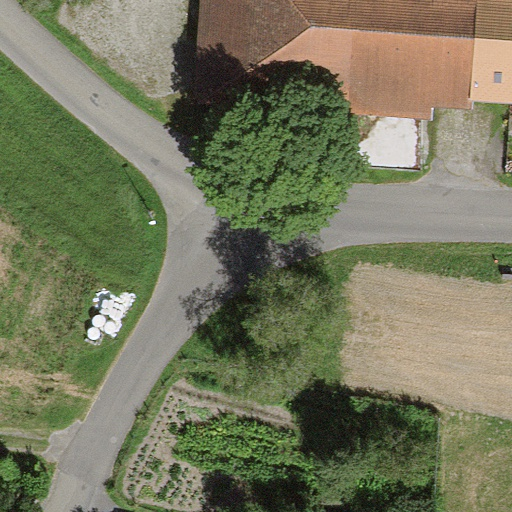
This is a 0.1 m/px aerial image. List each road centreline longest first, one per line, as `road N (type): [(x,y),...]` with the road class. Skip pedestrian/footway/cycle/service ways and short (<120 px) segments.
road 1 (unclassified): [(242,235),(168,314),(72,511)]
road 2 (unclassified): [(0,16),(242,235)]
road 3 (unclassified): [(242,235),(350,213),(511,218)]
